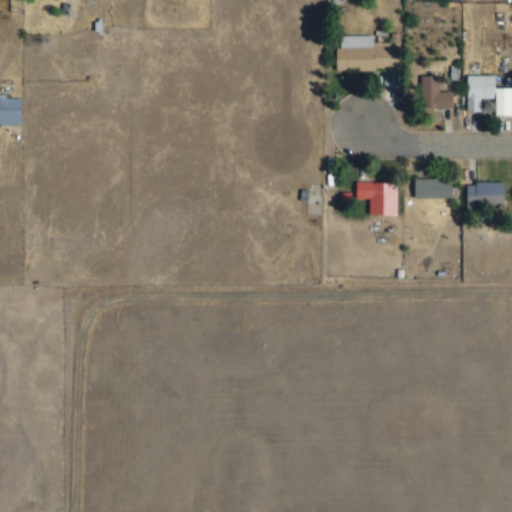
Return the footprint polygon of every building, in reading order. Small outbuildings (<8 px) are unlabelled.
[(401,67),(382,67),(382,71),(343,71),(343,48),(348,48),(348,36),(382,35),(382,43),(401,43),(401,67)] [(447,73),(430,73),(430,107),(459,107),(459,90),(447,90),(447,73)] [(501,76),(502,89),(502,96),(489,97),(489,112),(475,112),(475,76),(501,76)] [(502,89),(511,89),(511,115),(502,115),(502,96),(502,89)] [(0,125),(19,126),(20,98),(0,97),(0,125)] [(32,97),(32,123),(9,123),(9,97),(32,97)] [(511,202),(511,178),(485,178),(485,186),(477,186),(477,202),(511,202)] [(460,198),(422,198),(422,179),(459,179),(460,198)] [(407,182),(364,182),(364,199),(380,199),(380,214),(407,214),(407,182)]
